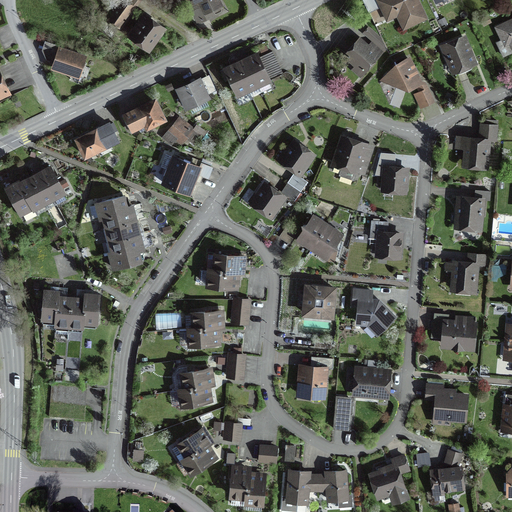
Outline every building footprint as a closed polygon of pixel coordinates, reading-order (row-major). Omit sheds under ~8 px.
[(186,0),(198,23),(212,16),(210,10),(220,5),(217,0),(186,0)] [(385,15),(395,10),(403,27),(424,18),(415,0),(379,0),(378,0),(385,15)] [(105,16),(96,28),(110,38),(119,27),(118,26),(132,7),(123,1),(109,20),(105,16)] [(135,25),(129,34),(148,48),(162,29),(143,15),(135,25)] [(503,57),(511,52),(511,20),(496,28),(502,40),(496,43),(503,57)] [(449,62),(451,62),(455,72),(474,64),(463,38),(442,46),(449,62)] [(376,56),(359,41),(346,56),(363,71),(376,56)] [(83,57),(59,49),(53,68),(77,77),(83,57)] [(271,52),(258,58),(260,63),(268,80),(280,75),(272,58),(274,57),(271,52)] [(256,54),(248,58),(243,60),(233,65),(224,69),(237,96),(268,80),(260,63),(258,58),(256,54)] [(407,90),(419,84),(407,59),(395,65),(389,72),(395,85),(407,90)] [(207,98),(198,80),(177,90),(186,108),(207,98)] [(418,88),(426,105),(433,102),(425,84),(418,88)] [(154,101),(122,116),(129,131),(133,132),(134,132),(130,130),(137,127),(139,130),(144,127),(145,128),(163,119),(154,101)] [(182,143),(192,130),(179,119),(168,132),(182,143)] [(116,141),(108,124),(76,140),(84,157),(116,141)] [(467,139),(464,165),(485,166),(487,141),(494,141),(496,126),(481,125),(479,140),(467,139)] [(352,180),(363,146),(342,139),(333,166),(333,167),(335,163),(342,166),(339,175),(352,180)] [(282,161),(281,161),(299,174),(312,155),(294,142),(286,155),(288,157),(284,163),(282,161)] [(193,182),(193,181),(194,178),(195,176),(199,167),(189,163),(190,162),(183,159),(182,161),(173,157),(168,170),(165,169),(163,176),(165,177),(162,183),(188,193),(193,182)] [(199,167),(195,176),(208,181),(212,170),(200,165),(199,167)] [(63,193),(49,167),(41,171),(39,173),(37,174),(29,178),(27,179),(19,183),(18,182),(16,183),(5,189),(20,214),(32,208),(33,209),(43,204),(53,199),(63,193)] [(404,191),(406,169),(384,168),(382,189),(404,191)] [(294,173),(287,183),(300,191),(306,182),(294,173)] [(287,183),(281,192),(293,201),(300,191),(287,183)] [(252,203),(252,204),(270,216),(283,197),(265,185),(256,197),(259,199),(255,205),(252,203)] [(99,217),(100,219),(100,220),(105,218),(108,228),(111,241),(114,251),(109,253),(113,269),(140,262),(138,253),(137,251),(143,250),(143,249),(139,237),(139,234),(136,226),(135,221),(133,212),(131,206),(131,205),(126,207),(125,204),(123,196),(96,203),(96,205),(89,207),(92,219),(99,217)] [(481,200),(459,198),(456,226),(479,228),(481,200)] [(302,226),(303,231),(298,239),(312,248),(325,257),(330,249),(336,248),(335,242),(340,235),(329,228),(326,226),(323,224),(313,217),(308,225),(302,226)] [(378,239),(377,254),(398,256),(400,235),(386,234),(387,222),(371,221),(369,238),(378,239)] [(278,237),(284,241),(291,229),(286,225),(278,237)] [(297,232),(291,229),(284,241),(289,244),(297,232)] [(229,254),(227,256),(215,255),(214,270),(209,270),(207,286),(219,287),(220,289),(223,289),(224,287),(235,288),(236,278),(236,272),(241,273),(241,267),(242,257),(232,256),(231,254),(229,254)] [(467,264),(455,263),(452,288),(473,290),(475,264),(483,265),(483,255),(468,254),(467,264)] [(306,286),(303,314),(331,316),(333,289),(306,286)] [(371,291),(353,290),(352,304),(358,305),(357,323),(373,324),(379,330),(376,333),(377,333),(393,317),(383,307),(382,308),(379,306),(380,304),(377,302),(374,301),(373,304),(370,302),(371,291)] [(78,299),(71,298),(64,297),(58,297),(58,292),(54,292),(44,291),(41,319),(55,320),(54,325),(68,326),(82,327),(83,322),(96,324),(99,295),(88,294),(84,294),(84,299),(78,299)] [(248,304),(248,301),(234,299),(232,322),(246,323),(247,319),(247,312),(248,304)] [(192,313),(193,329),(188,329),(189,345),(201,344),(203,346),(204,346),(206,344),(217,343),(216,333),(216,327),(221,327),(220,319),(220,312),(210,312),(208,310),(206,311),(204,312),(192,313)] [(471,347),(473,325),(445,322),(443,345),(454,346),(454,349),(459,349),(461,346),(471,347)] [(511,324),(507,324),(505,342),(503,359),(511,360),(511,324)] [(331,340),(314,339),(313,347),(330,349),(331,340)] [(243,359),(244,356),(229,354),(227,377),(242,378),(242,374),(243,367),(243,359)] [(332,367),(332,359),(316,357),(315,365),(332,367)] [(324,368),(301,366),(298,391),(308,392),(308,396),(322,397),(324,368)] [(194,370),(193,372),(181,374),(184,389),(179,390),(182,405),(193,403),(195,405),(197,404),(199,402),(209,401),(207,388),(206,386),(211,385),(211,384),(210,381),(208,369),(198,371),(196,369),(194,370)] [(386,397),(388,372),(356,369),(354,394),(386,397)] [(449,425),(449,418),(463,420),(465,396),(454,395),(454,391),(426,388),(426,398),(438,399),(436,424),(449,425)] [(511,406),(505,406),(503,426),(511,427),(511,406)] [(350,415),(338,414),(336,429),(349,430),(350,415)] [(240,425),(225,423),(224,438),(239,439),(239,436),(240,428),(240,425)] [(189,435),(188,437),(178,444),(186,457),(182,460),(191,473),(201,467),(203,467),(205,466),(205,464),(214,458),(207,448),(205,445),(209,442),(207,439),(201,429),(193,435),(190,434),(189,435)] [(272,447),(268,447),(265,447),(260,446),(259,461),(267,462),(274,462),(275,447),(272,447)] [(294,447),(284,447),(283,464),(294,465),(294,447)] [(443,464),(443,469),(430,471),(433,491),(463,487),(460,467),(457,467),(461,454),(447,449),(443,464)] [(418,467),(431,465),(430,451),(416,453),(418,467)] [(380,470),(380,472),(371,475),(378,496),(390,492),(393,502),(406,497),(397,473),(408,469),(403,456),(391,460),(394,467),(387,470),(386,467),(380,470)] [(248,475),(249,470),(248,470),(244,470),(233,468),(232,479),(230,480),(230,482),(231,484),(230,496),(246,497),(245,502),(261,504),(262,492),(264,490),(264,488),(263,486),(263,476),(252,475),(248,475)] [(306,499),(309,472),(289,471),(287,491),(285,492),(287,494),(287,495),(294,495),(293,498),(306,499)] [(345,471),(325,472),(327,500),(340,499),(340,496),(347,496),(346,493),(348,491),(346,490),(345,471)]
